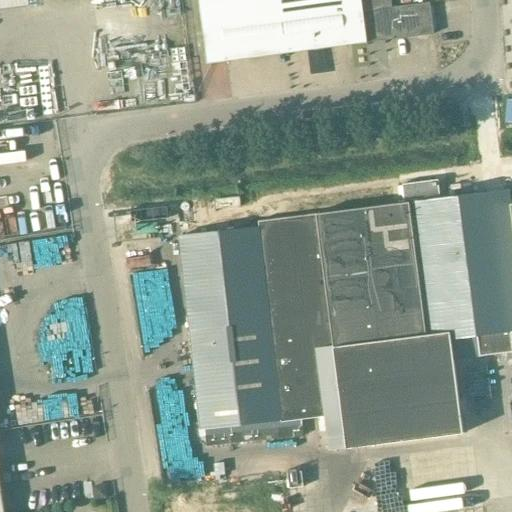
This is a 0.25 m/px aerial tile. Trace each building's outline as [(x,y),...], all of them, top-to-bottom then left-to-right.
[(199,0),(206,52),(208,64),(368,43),(435,34),(431,2),(393,7),(392,0),(199,0)] [(405,200),(440,196),(438,180),(403,184),(405,200)] [(510,190),(505,191),(411,202),(428,334),(452,331),(453,339),(478,335),(481,356),(511,351),(511,201),(511,202),(510,190)] [(428,334),(411,202),(318,214),(335,345),(428,334)] [(181,236),(180,236),(203,428),(283,418),(282,410),(324,404),(317,348),(335,345),(318,214),(259,221),(260,226),(181,236)] [(324,404),(327,424),(323,425),(325,437),(328,436),(330,449),(430,437),(426,402),(460,398),(453,339),(452,331),(428,334),(335,345),(317,348),(324,404)] [(279,458),(270,459),(269,452),(257,454),(259,472),(281,469),(279,458)]
